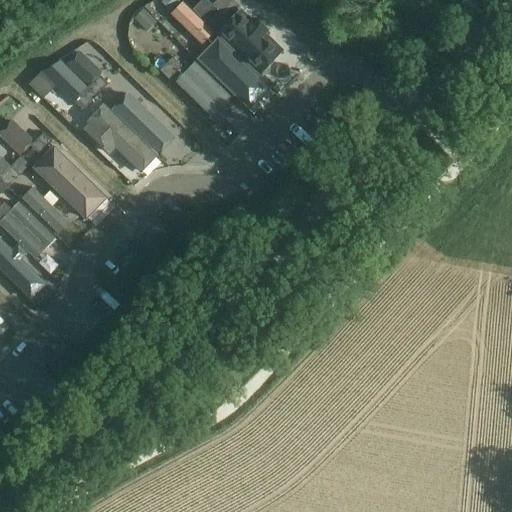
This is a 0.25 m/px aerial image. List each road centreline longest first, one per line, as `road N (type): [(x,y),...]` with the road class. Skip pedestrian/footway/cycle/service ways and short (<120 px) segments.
road 1 (residential): [(408,113),(365,77),(324,77),(224,180),(153,193),(89,255),(72,308),(16,365)]
road 2 (tertiary): [(81,449),(408,113)]
road 3 (tertiary): [(408,113),(511,8)]
